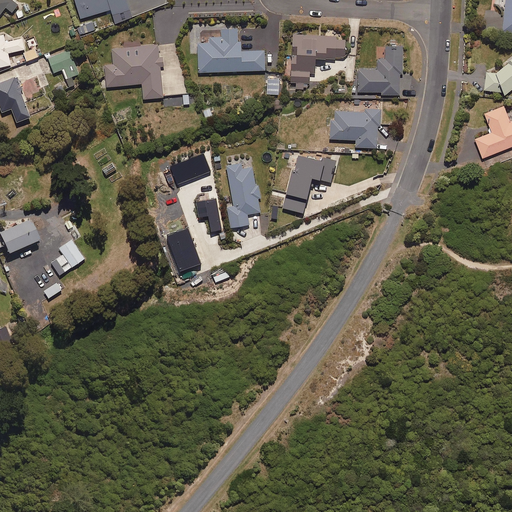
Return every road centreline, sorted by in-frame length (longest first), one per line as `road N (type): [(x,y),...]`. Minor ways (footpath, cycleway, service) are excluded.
road 1 (unclassified): [(182,511),(274,409),(381,246),(430,123),(440,15)]
road 2 (unclassified): [(296,0),(440,15)]
